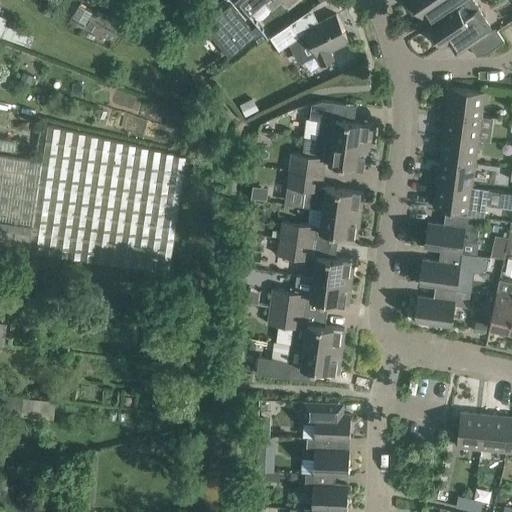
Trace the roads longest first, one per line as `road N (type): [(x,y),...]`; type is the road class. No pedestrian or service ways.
road 1 (residential): [(398,345),(380,323),(379,295),(401,116),(384,16),(373,0)]
road 2 (residential): [(378,511),(379,396),(398,345)]
